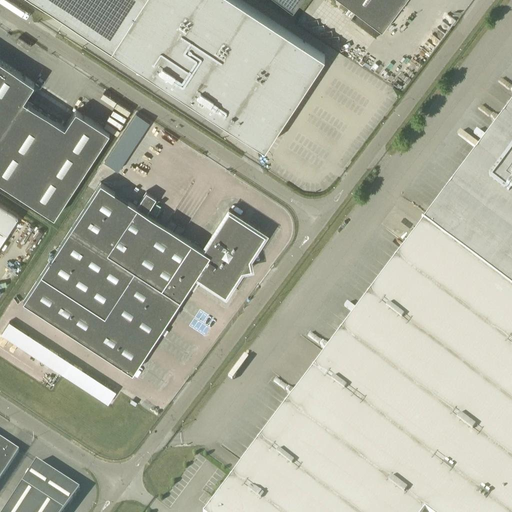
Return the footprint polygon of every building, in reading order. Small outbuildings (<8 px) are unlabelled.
[(41,0),(68,17),(115,48),(140,65),(166,81),(191,98),(216,115),(242,131),(254,139),(265,146),(312,75),(325,55),(241,0),(41,0)] [(281,0),(293,9),(299,0),(281,0)] [(341,0),(382,30),(404,0),(341,0)] [(0,180),(55,216),(110,131),(76,109),(65,126),(24,99),(35,82),(0,59),(0,180)] [(511,511),(511,108),(423,227),(422,226),(422,227),(423,227),(222,494),(209,511),(511,511)] [(252,268),(250,259),(266,234),(229,210),(203,249),(147,212),(156,198),(146,191),(137,205),(101,182),(23,300),(133,372),(196,275),(226,295),(242,270),(252,268)] [(105,384),(97,397),(108,404),(116,392),(105,384)] [(0,439),(0,481),(19,452),(0,439)] [(37,463),(4,511),(64,511),(80,491),(37,463)]
